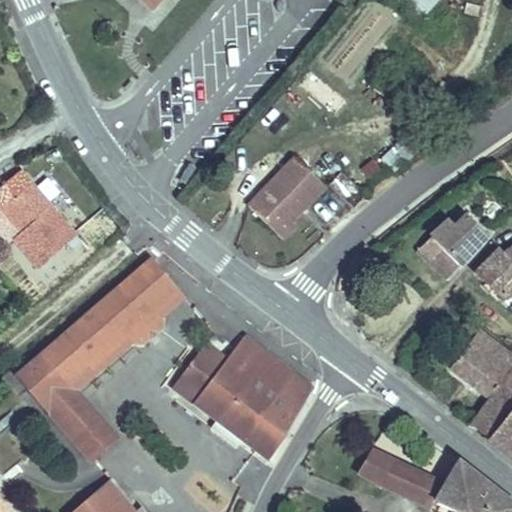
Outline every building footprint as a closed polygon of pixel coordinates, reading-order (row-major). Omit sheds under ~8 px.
[(147,0),(158,9),(165,0),(147,0)] [(396,0),(420,19),(434,0),(396,0)] [(333,114),(344,102),(318,77),(307,89),(333,114)] [(378,160),(396,171),(408,152),(390,141),(378,160)] [(297,222),(333,187),(301,153),(253,205),(287,240),(303,227),(297,222)] [(92,241),(37,172),(3,199),(14,213),(23,206),(42,231),(29,241),(53,272),(92,241)] [(357,212),(371,200),(345,174),(334,188),(357,212)] [(42,231),(23,206),(14,213),(10,216),(29,241),(42,231)] [(498,236),(476,215),(465,226),(457,220),(426,251),(453,278),(498,236)] [(506,295),(511,288),(511,261),(505,254),(501,250),(478,273),(506,295)] [(58,394),(124,338),(130,347),(150,351),(167,337),(168,330),(163,323),(154,311),(174,293),(152,267),(11,386),(79,467),(103,447),(58,394)] [(392,306),(407,317),(422,298),(406,287),(392,306)] [(449,338),(433,325),(425,334),(441,348),(449,338)] [(492,398),(511,373),(511,359),(467,325),(441,355),(492,398)] [(290,423),(318,388),(297,370),(267,344),(260,338),(259,336),(238,357),(216,339),(180,380),(266,455),(290,423)] [(511,450),(511,373),(492,398),(474,420),(511,450)] [(435,499),(447,478),(395,459),(386,481),(386,484),(433,504),(435,499)] [(511,511),(511,496),(465,459),(453,481),(441,502),(460,511),(462,511),(511,511)] [(136,511),(114,481),(75,510),(76,511),(136,511)]
